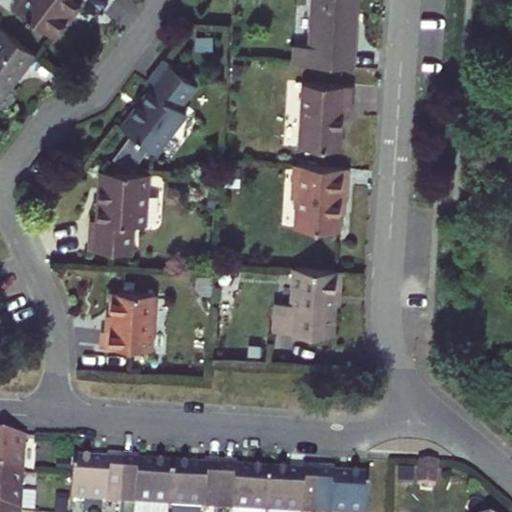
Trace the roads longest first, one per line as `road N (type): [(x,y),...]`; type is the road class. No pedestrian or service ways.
road 1 (residential): [(466,439),(401,373),(388,330),(406,0)]
road 2 (residential): [(52,416),(466,439)]
road 3 (residential): [(0,181),(50,116),(94,94),(159,0)]
road 4 (residential): [(0,199),(53,322),(52,416)]
